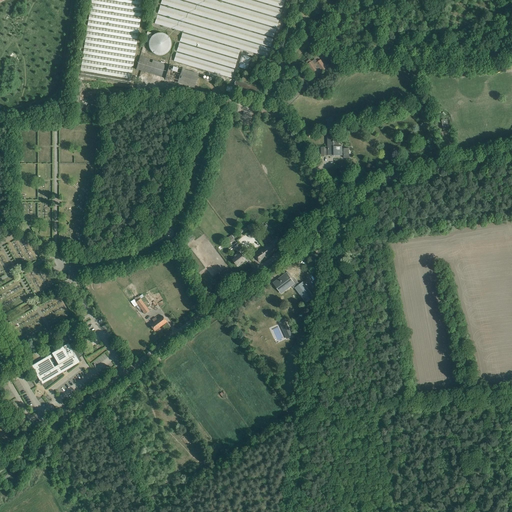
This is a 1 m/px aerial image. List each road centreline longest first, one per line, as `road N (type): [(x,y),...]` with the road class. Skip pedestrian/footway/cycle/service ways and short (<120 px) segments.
road 1 (tertiary): [(0,469),(336,211)]
road 2 (tertiary): [(336,211),(399,178),(511,155)]
road 3 (unclassified): [(264,111),(223,95),(207,110),(132,108),(101,121)]
